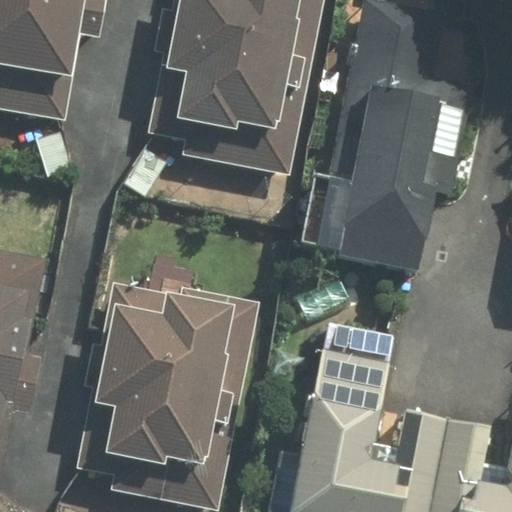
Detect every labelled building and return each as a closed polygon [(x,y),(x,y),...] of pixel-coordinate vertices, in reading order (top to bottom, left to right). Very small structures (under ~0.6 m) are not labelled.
[(0,0),(0,109),(65,122),(87,0),(0,0)] [(174,0),(149,151),(290,174),(318,0),(174,0)] [(430,194),(458,200),(476,106),(369,85),(335,254),(415,270),(430,194)] [(0,252),(0,452),(16,456),(56,264),(0,252)] [(108,278),(74,491),(203,511),(220,511),(255,301),(108,278)] [(385,407),(392,368),(315,354),(285,511),(511,511),(511,410),(508,429),(385,407)]
